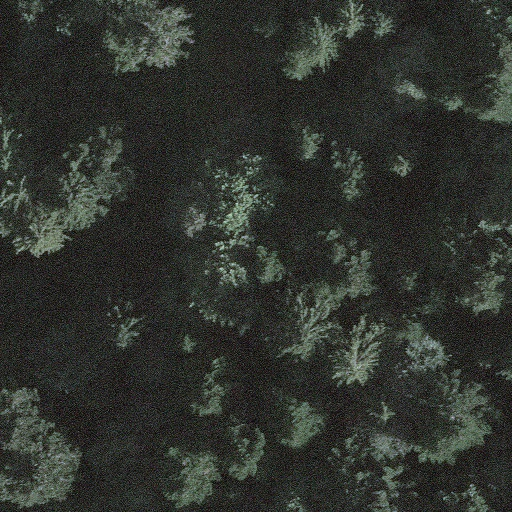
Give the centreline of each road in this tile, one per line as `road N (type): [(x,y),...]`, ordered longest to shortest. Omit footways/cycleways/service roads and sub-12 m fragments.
road 1 (track): [(231,0),(217,51),(228,86),(185,122),(135,342),(59,511)]
road 2 (track): [(228,86),(288,74),(434,0)]
